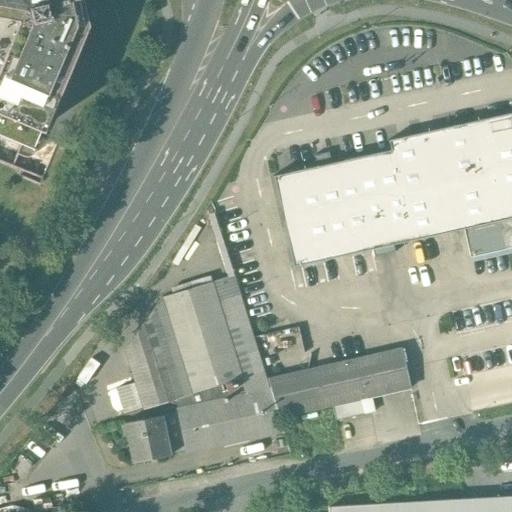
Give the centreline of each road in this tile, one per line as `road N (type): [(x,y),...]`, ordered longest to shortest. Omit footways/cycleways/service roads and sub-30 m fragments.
road 1 (primary): [(0,398),(81,288),(190,98)]
road 2 (unclassified): [(286,460),(511,418)]
road 3 (unclassified): [(149,488),(286,460)]
